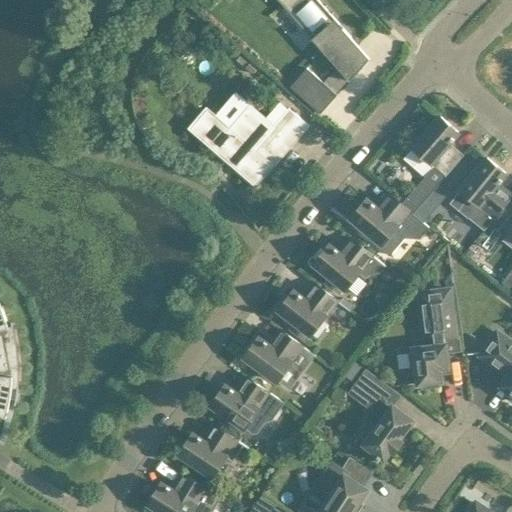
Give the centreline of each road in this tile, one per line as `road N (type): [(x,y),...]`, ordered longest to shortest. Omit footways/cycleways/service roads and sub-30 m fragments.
road 1 (residential): [(101,511),(193,351),(434,59)]
road 2 (residential): [(511,464),(470,446),(419,511)]
